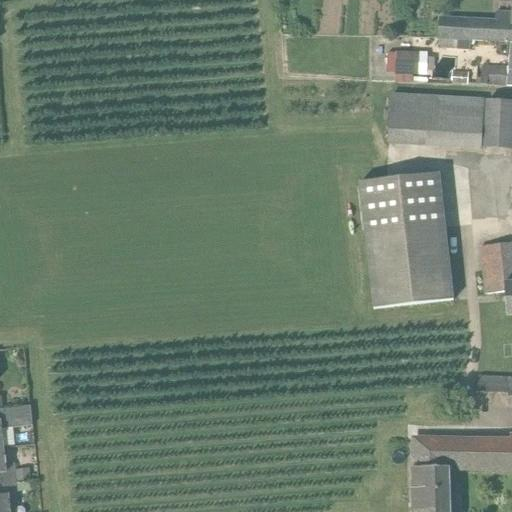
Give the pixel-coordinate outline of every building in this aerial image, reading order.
[(511,0),(511,11),(495,11),(495,20),(441,17),(440,39),(471,41),(511,43),(511,0)] [(470,50),(471,41),(440,39),(439,48),(470,50)] [(511,47),(510,67),(483,65),(482,84),(511,86),(511,47)] [(420,54),(396,53),(396,76),(419,77),(420,54)] [(452,72),(451,83),(468,84),(468,73),(452,72)] [(391,95),(388,143),(481,148),(484,101),(391,95)] [(511,152),(511,104),(487,103),(485,151),(511,152)] [(439,174),(385,180),(360,183),(374,308),(453,300),(439,174)] [(511,257),(510,244),(481,247),(487,294),(504,291),(507,318),(511,317),(511,257)] [(511,408),(511,382),(477,380),(477,394),(509,395),(508,408),(511,408)] [(0,448),(3,448),(2,430),(10,429),(32,426),(30,407),(0,410),(0,448)] [(449,470),(511,471),(511,442),(414,442),(413,470),(449,470)] [(5,465),(3,448),(0,448),(0,486),(16,484),(16,483),(15,471),(14,464),(5,465)] [(28,470),(15,471),(16,483),(29,482),(28,470)] [(450,511),(449,470),(413,470),(412,492),(413,511),(450,511)] [(0,511),(10,511),(9,504),(18,503),(16,484),(0,486),(0,511)]
